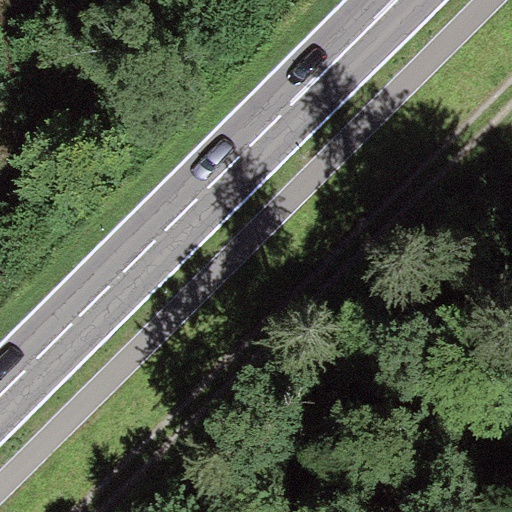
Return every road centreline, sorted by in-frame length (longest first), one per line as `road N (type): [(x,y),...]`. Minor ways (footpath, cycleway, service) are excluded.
road 1 (track): [(84,511),(511,112)]
road 2 (primary): [(0,393),(394,0)]
